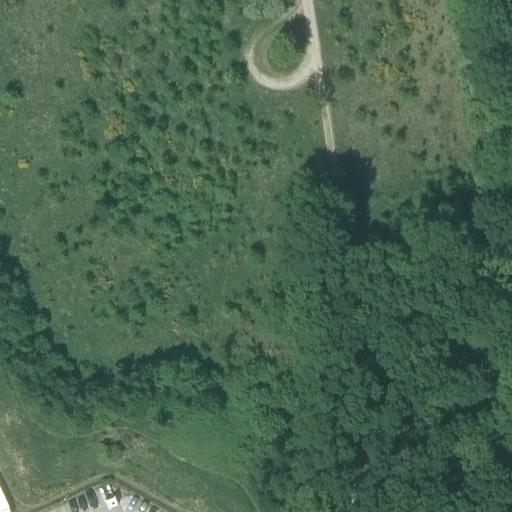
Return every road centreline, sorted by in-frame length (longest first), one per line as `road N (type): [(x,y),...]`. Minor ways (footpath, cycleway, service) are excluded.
road 1 (track): [(305,0),(346,269),(332,511)]
road 2 (track): [(346,269),(511,209)]
road 3 (track): [(307,19),(267,23),(252,36),(248,55),(263,85),(281,87),(314,66)]
